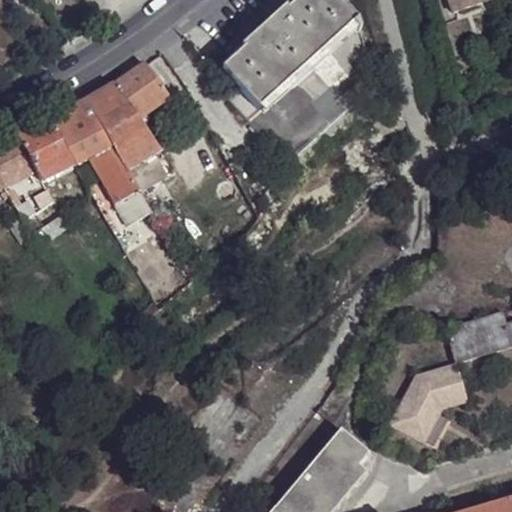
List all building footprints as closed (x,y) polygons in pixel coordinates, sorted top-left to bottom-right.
[(377,86),(359,23),(338,1),(339,0),(302,0),(289,11),(288,9),(250,42),(252,45),(223,71),(238,88),(227,100),(288,167),(377,86)] [(447,0),(452,15),(480,6),(478,0),(447,0)] [(511,17),(507,0),(493,0),(494,2),(502,28),(511,25),(511,17)] [(113,87),(85,103),(125,172),(153,156),(157,162),(163,158),(138,122),(169,100),(145,65),(113,87)] [(85,103),(49,122),(74,168),(75,168),(89,161),(128,230),(151,217),(138,195),(125,172),(85,103)] [(49,122),(15,138),(35,173),(41,184),(53,178),(74,168),(49,122)] [(15,138),(0,145),(0,184),(2,189),(35,173),(15,138)] [(153,156),(125,172),(138,195),(166,180),(157,162),(153,156)] [(25,223),(34,237),(45,229),(35,216),(25,223)] [(25,223),(22,219),(10,226),(22,244),(34,237),(25,223)] [(45,229),(34,237),(42,247),(67,231),(60,219),(52,224),(45,229)] [(511,348),(511,339),(508,325),(504,314),(448,331),(458,364),(511,348)] [(427,447),(440,418),(443,412),(469,404),(458,371),(417,383),(395,432),(427,447)] [(449,422),(440,418),(427,447),(436,451),(449,422)] [(341,433),(274,511),(335,511),(366,476),(359,468),(369,456),(341,433)] [(511,511),(511,500),(472,511),(511,511)]
